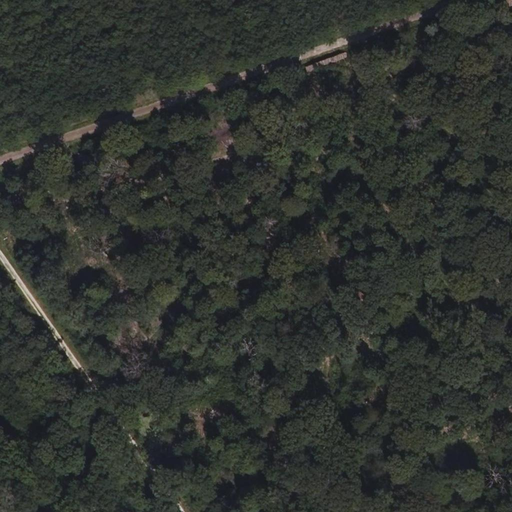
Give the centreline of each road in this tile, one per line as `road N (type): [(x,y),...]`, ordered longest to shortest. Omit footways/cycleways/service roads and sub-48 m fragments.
road 1 (unclassified): [(0,160),(463,0)]
road 2 (track): [(184,511),(0,255)]
